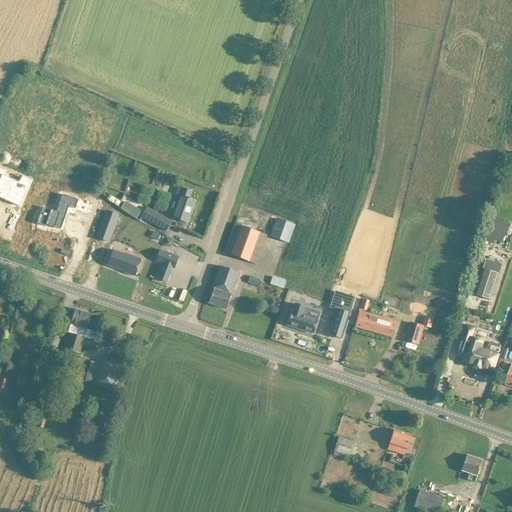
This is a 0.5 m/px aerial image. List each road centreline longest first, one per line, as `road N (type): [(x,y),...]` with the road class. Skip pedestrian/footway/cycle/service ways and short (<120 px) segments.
road 1 (unclassified): [(185,326),(299,0)]
road 2 (tertiary): [(511,440),(185,326)]
road 3 (tertiary): [(185,326),(0,263)]
